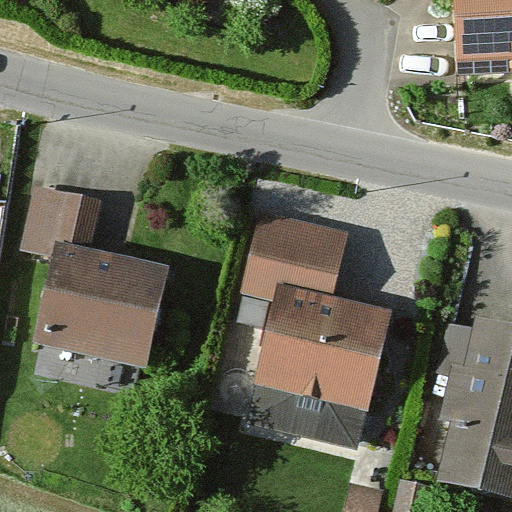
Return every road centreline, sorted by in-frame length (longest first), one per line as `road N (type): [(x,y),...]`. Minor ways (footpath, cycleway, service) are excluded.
road 1 (tertiary): [(0,77),(345,152)]
road 2 (tertiary): [(345,152),(511,185)]
road 3 (residential): [(345,152),(355,49),(328,0)]
